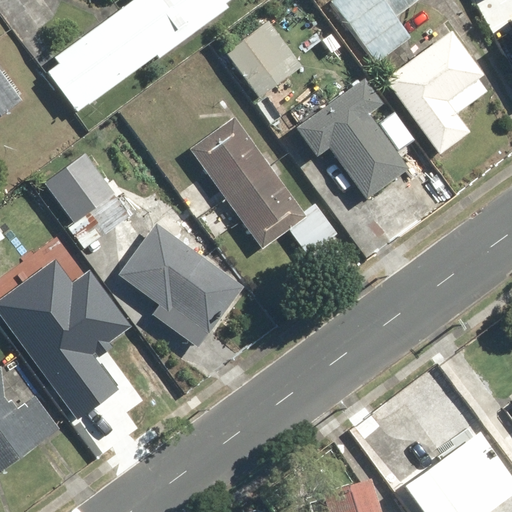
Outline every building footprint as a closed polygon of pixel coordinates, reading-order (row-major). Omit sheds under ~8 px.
[(137,0),(54,60),(58,65),(48,72),(78,114),(157,56),(159,59),(229,9),(226,6),(234,0),(137,0)] [(394,19),(419,0),(334,0),(331,3),(378,65),(410,41),(394,19)] [(224,55),(257,100),(262,97),(270,109),(297,90),(288,78),(303,67),(270,22),(224,55)] [(477,82),(482,78),(451,35),(385,83),(439,159),(469,137),(454,116),(485,94),(477,82)] [(0,75),(0,119),(21,105),(0,75)] [(369,117),(382,108),(363,82),(296,130),(317,160),(328,152),(365,203),(408,172),(369,117)] [(234,122),(190,153),(260,252),(304,221),(234,122)] [(73,225),(68,229),(82,249),(126,218),(83,156),(44,184),(73,225)] [(157,229),(121,279),(161,308),(153,319),(198,351),(242,289),(157,229)] [(53,258),(0,295),(0,313),(73,414),(110,388),(86,354),(127,324),(88,270),(70,282),(53,258)] [(16,412),(2,399),(0,378),(0,476),(61,432),(36,398),(16,412)] [(511,483),(477,433),(399,487),(416,511),(484,511),(511,493),(511,483)] [(377,511),(369,482),(322,496),(326,511),(377,511)]
